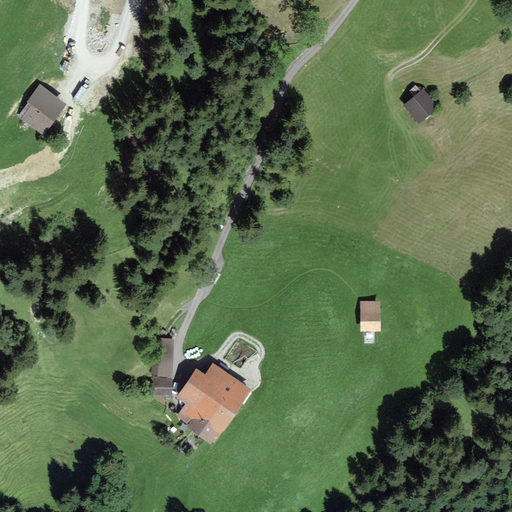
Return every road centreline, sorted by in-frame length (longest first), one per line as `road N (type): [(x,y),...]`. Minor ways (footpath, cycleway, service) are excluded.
road 1 (track): [(511,131),(445,164),(425,153),(394,98),(398,68),(420,60),(478,0)]
road 2 (unclassified): [(132,0),(113,53),(94,65),(77,47),(87,0)]
